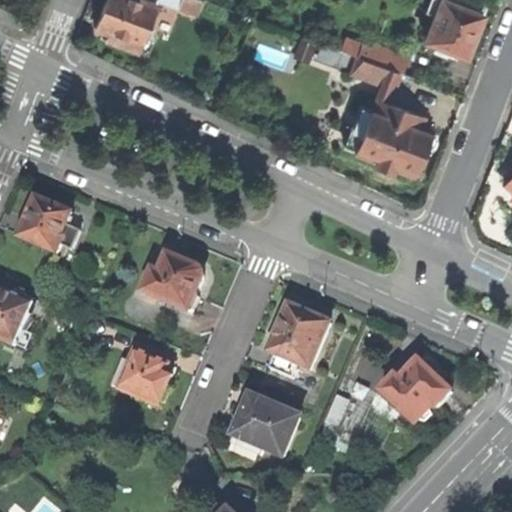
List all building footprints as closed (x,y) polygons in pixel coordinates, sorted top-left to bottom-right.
[(110,40),(138,51),(143,40),(156,4),(145,0),(105,0),(102,10),(96,28),(113,34),(110,40)] [(202,0),(159,0),(178,7),(178,6),(198,13),(203,0),(202,0)] [(429,0),(424,13),(434,17),(440,1),(437,0),(429,0)] [(488,1),(485,0),(440,0),(440,1),(434,17),(425,42),(435,46),(432,54),(451,62),(454,54),(465,59),(473,40),(488,1)] [(143,40),(138,51),(148,54),(152,43),(143,40)] [(362,47),(348,41),(343,53),(355,58),(358,59),(362,47)] [(401,75),(358,59),(355,58),(349,75),(380,87),(370,112),(359,107),(342,147),(354,153),(353,155),(412,177),(421,152),(424,154),(428,144),(432,135),(428,133),(429,130),(404,120),(406,113),(388,106),(401,75)] [(64,238),(69,227),(74,215),(55,207),(38,199),(29,218),(25,216),(17,234),(22,236),(21,239),(59,255),(63,246),(66,239),(64,238)] [(81,232),(69,227),(64,238),(66,239),(63,246),(73,250),(81,232)] [(155,270),(144,293),(191,313),(195,311),(201,297),(198,296),(205,280),(205,275),(204,271),(200,269),(182,260),(170,255),(162,273),(155,270)] [(0,342),(14,349),(34,306),(0,290),(0,342)] [(277,355),(300,365),(312,370),(332,325),(311,316),(291,307),(271,352),(277,355)] [(168,389),(177,369),(138,352),(134,362),(122,390),(161,407),(162,404),(168,389)] [(295,378),(300,365),(277,355),(272,368),(295,378)] [(114,387),(122,390),(134,362),(126,358),(114,387)] [(395,380),(380,395),(414,429),(419,425),(424,428),(433,421),(430,415),(433,412),(435,414),(443,407),(452,398),(419,368),(401,385),(395,380)] [(172,391),(168,389),(162,404),(166,405),(169,398),(172,391)] [(350,401),(335,395),(322,423),(337,429),(350,401)] [(265,449),(285,458),(302,418),(252,397),(242,420),(233,442),(262,454),(265,449)]
